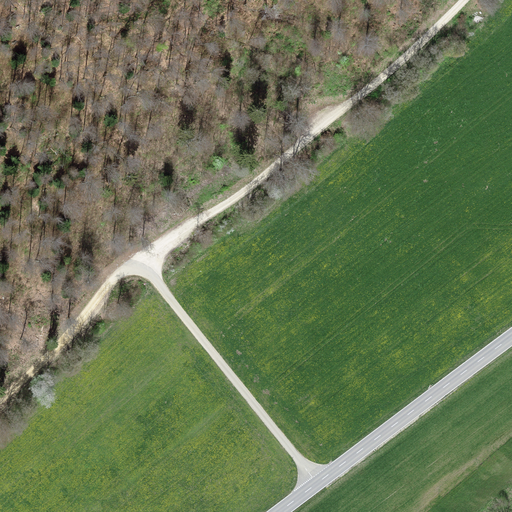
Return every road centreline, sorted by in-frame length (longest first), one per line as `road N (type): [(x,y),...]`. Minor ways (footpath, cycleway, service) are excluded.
road 1 (track): [(448,0),(390,63),(144,273)]
road 2 (tertiary): [(511,339),(283,511)]
road 3 (track): [(144,273),(319,483)]
road 4 (track): [(0,402),(144,273)]
